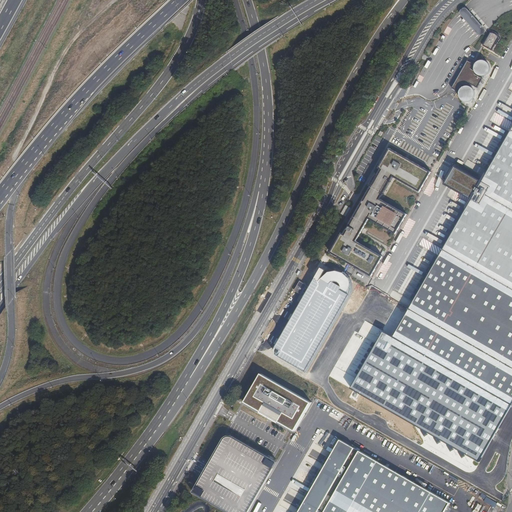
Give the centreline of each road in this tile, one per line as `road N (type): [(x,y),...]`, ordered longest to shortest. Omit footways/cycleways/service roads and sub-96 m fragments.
road 1 (tertiary): [(235,0),(254,72),(256,138),(244,204),(214,282),(182,330),(134,359),(108,361),(81,348),(59,310),(60,272),(75,232),(191,91)]
road 2 (tertiary): [(183,384),(242,301),(359,67),(406,0)]
road 3 (tertiary): [(0,407),(41,387),(141,369),(178,351),(225,281),(269,164)]
road 4 (secondary): [(201,0),(171,69),(0,283)]
road 5 (tertiary): [(191,91),(134,140),(0,307)]
road 6 (unclassified): [(181,462),(324,212)]
road 7 (tertiary): [(0,387),(13,339),(11,208),(51,134)]
road 8 (unclassified): [(324,212),(428,32),(457,0)]
road 9 (unclassified): [(445,0),(394,75),(324,212)]
road 10 (secondary): [(183,384),(229,295),(269,164)]
road 11 (motorway): [(51,134),(180,0)]
road 12 (secondary): [(269,164),(266,68),(246,0)]
road 13 (secondary): [(87,511),(183,384)]
road 14 (tertiary): [(191,91),(298,16)]
